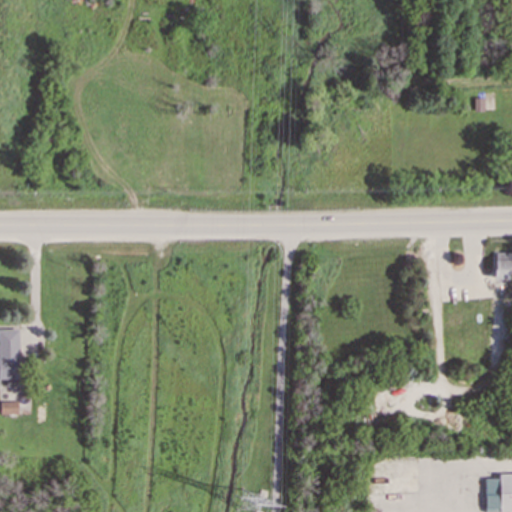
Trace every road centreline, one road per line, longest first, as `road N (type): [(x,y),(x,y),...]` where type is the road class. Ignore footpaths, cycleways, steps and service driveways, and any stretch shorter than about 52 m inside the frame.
road 1 (secondary): [(0,222),(254,220)]
road 2 (secondary): [(281,220),(511,217)]
